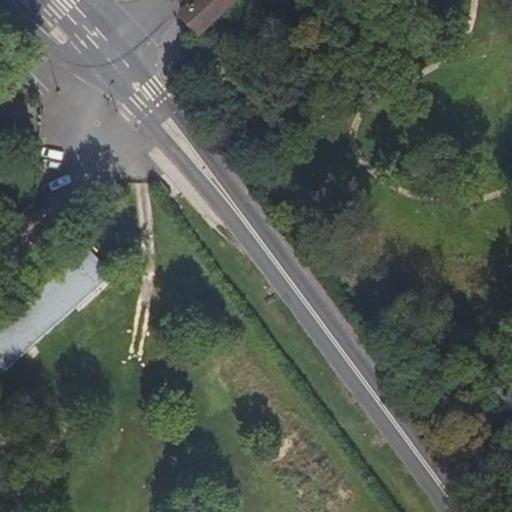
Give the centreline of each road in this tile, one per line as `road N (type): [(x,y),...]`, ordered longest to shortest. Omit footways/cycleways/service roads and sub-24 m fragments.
road 1 (primary): [(459,511),(111,59)]
road 2 (track): [(98,151),(39,229),(0,264)]
